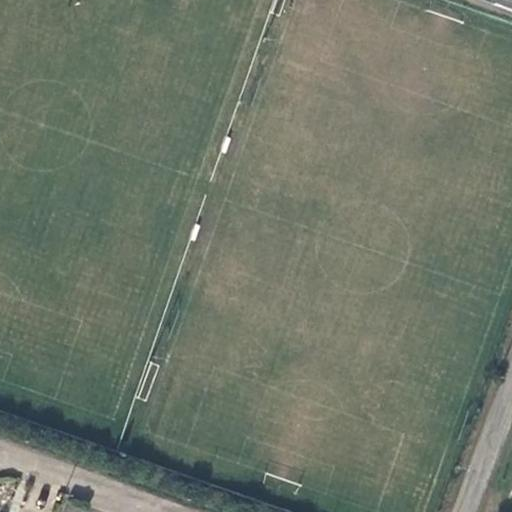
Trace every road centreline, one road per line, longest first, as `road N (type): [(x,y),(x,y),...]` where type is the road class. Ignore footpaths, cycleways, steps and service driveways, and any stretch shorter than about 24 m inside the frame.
road 1 (residential): [(0,451),(176,511)]
road 2 (unclassified): [(466,511),(511,384)]
